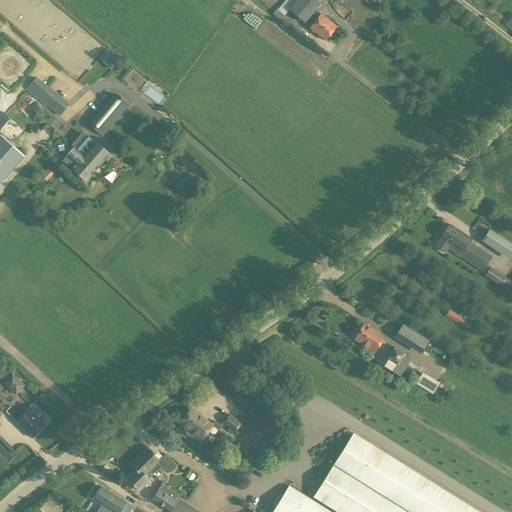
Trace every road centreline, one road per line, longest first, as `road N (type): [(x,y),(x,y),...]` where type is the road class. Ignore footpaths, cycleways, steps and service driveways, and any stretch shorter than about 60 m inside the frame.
road 1 (unclassified): [(511,103),(357,254),(99,439)]
road 2 (unknown): [(131,416),(166,449),(233,486),(274,479),(328,407),(234,342)]
road 3 (unknown): [(152,113),(330,273)]
road 4 (unknown): [(328,407),(496,511)]
road 5 (unknown): [(462,157),(337,60),(349,32)]
road 6 (unclassified): [(99,439),(0,346)]
